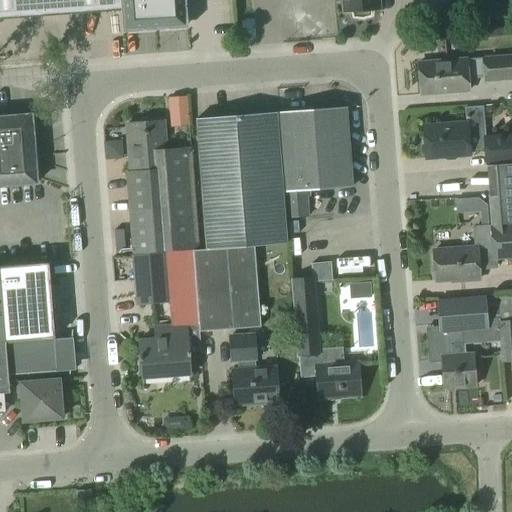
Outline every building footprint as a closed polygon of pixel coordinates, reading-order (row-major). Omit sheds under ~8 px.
[(0,0),(0,18),(126,8),(128,31),(193,26),(191,0),(0,0)] [(342,0),(344,13),(377,10),(376,0),(342,0)] [(511,56),(417,64),(420,96),(468,93),(467,78),(483,77),(483,83),(511,80),(511,56)] [(188,123),(186,97),(169,98),(171,124),(188,123)] [(511,136),(485,139),(483,107),(464,109),(465,125),(423,128),(425,160),(469,157),(469,153),(485,151),(486,167),(511,165),(511,136)] [(345,109),(279,114),(287,219),(308,217),(306,192),(351,188),(345,109)] [(275,114),(196,120),(206,251),(285,245),(275,114)] [(30,116),(0,118),(0,187),(36,184),(30,116)] [(141,172),(126,174),(132,255),(197,250),(189,150),(165,152),(163,123),(126,125),(128,159),(140,158),(141,172)] [(511,259),(511,165),(486,167),(491,228),(493,261),(495,261),(511,259)] [(118,248),(117,222),(108,222),(108,248),(118,248)] [(473,229),(475,249),(432,252),(434,282),(458,280),(458,282),(479,281),(478,270),(495,269),(495,261),(493,261),(491,228),(473,229)] [(253,247),(192,252),(191,252),(192,254),(197,335),(199,335),(199,334),(260,329),(253,247)] [(197,335),(192,254),(166,256),(171,328),(160,328),(161,340),(139,342),(142,385),(144,385),(143,380),(188,377),(188,381),(190,381),(188,356),(201,355),(199,335),(197,335)] [(164,256),(132,258),(136,306),(168,303),(164,256)] [(0,267),(0,394),(9,393),(7,376),(57,372),(48,264),(0,267)] [(331,282),(330,264),(317,265),(319,283),(331,282)] [(318,355),(315,319),(312,279),(292,281),(295,320),(298,356),(300,379),(316,378),(318,400),(360,396),(357,364),(340,365),(339,354),(318,355)] [(497,330),(497,322),(495,300),(493,300),(493,298),(436,302),(439,333),(427,334),(429,363),(441,362),(441,358),(453,357),(453,346),(462,346),(462,332),(497,330)] [(511,298),(495,300),(497,322),(511,321),(511,298)] [(511,322),(498,323),(501,364),(511,363),(511,322)] [(253,336),(228,338),(230,363),(236,362),(237,372),(231,372),(234,406),(278,403),(275,369),(254,370),(254,361),(255,360),(253,336)] [(453,357),(441,358),(441,362),(443,390),(475,388),(472,356),(453,357)] [(59,380),(20,383),(23,422),(62,419),(59,380)] [(186,419),(165,420),(166,432),(191,431),(191,423),(187,423),(186,419)]
